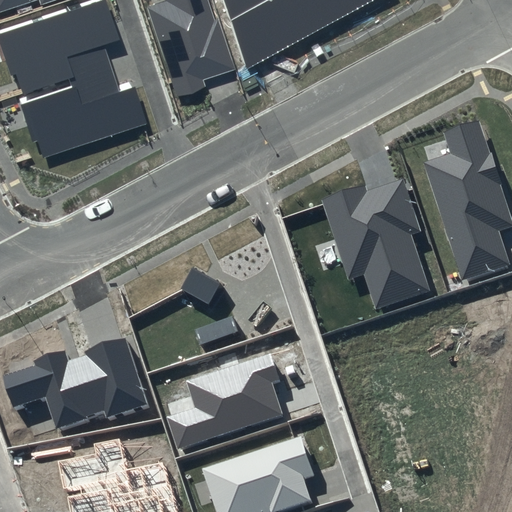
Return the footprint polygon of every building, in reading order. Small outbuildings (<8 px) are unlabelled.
[(102,0),(95,0),(0,32),(0,41),(18,97),(68,80),(71,88),(23,104),(41,160),(145,126),(132,86),(118,91),(104,47),(117,42),(102,0)] [(0,0),(0,9),(27,0),(40,0),(43,5),(56,0),(0,0)] [(230,72),(206,0),(164,0),(165,1),(147,7),(176,98),(204,89),(202,81),(230,72)] [(223,0),(246,68),(369,0),(223,0)] [(511,217),(478,121),(443,133),(449,153),(423,162),(462,281),(510,264),(499,231),(511,226),(511,217)] [(365,185),(321,200),(348,280),(363,275),(374,310),(430,291),(411,236),(421,232),(402,180),(367,191),(365,185)] [(193,269),(181,290),(209,305),(221,283),(193,269)] [(34,367),(6,377),(16,409),(48,399),(58,432),(109,416),(111,420),(150,409),(127,340),(67,360),(64,351),(33,361),(34,367)] [(271,354),(186,381),(195,408),(167,417),(177,450),(283,415),(272,383),(281,380),(271,354)] [(302,437),(203,469),(216,511),(270,511),(311,499),(303,479),(314,475),(302,437)] [(96,458),(63,465),(71,511),(177,511),(167,463),(126,470),(121,439),(95,445),(96,458)]
